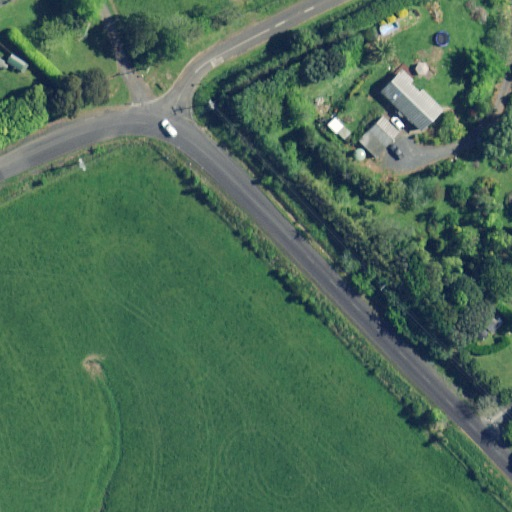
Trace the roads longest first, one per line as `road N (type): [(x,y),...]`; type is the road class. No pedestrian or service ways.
road 1 (unclassified): [(511,466),(215,163),(167,128)]
road 2 (unclassified): [(167,128),(182,88),(206,62),(329,0)]
road 3 (unclassified): [(0,169),(81,133),(127,124),(167,128)]
